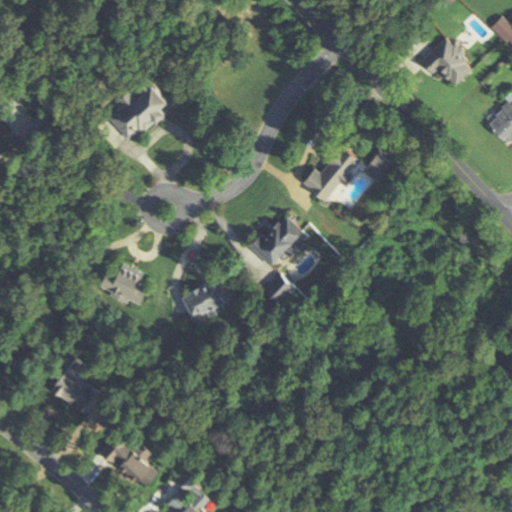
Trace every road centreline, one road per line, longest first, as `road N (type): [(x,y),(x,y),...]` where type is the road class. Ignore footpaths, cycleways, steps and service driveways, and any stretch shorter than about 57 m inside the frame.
road 1 (tertiary): [(511,214),(309,0)]
road 2 (residential): [(347,40),(295,89),(239,181),(190,196)]
road 3 (residential): [(108,511),(0,422)]
